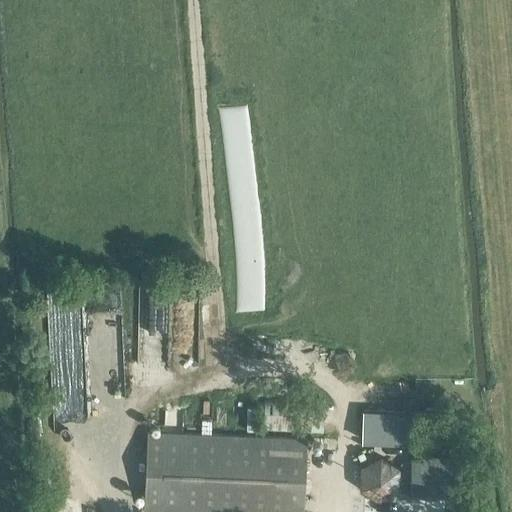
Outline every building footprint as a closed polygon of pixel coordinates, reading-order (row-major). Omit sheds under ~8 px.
[(114,370),(96,370),(95,393),(84,392),(84,401),(125,403),(127,356),(114,356),(114,370)] [(324,433),(324,405),(266,402),(264,429),(324,433)] [(362,441),(413,443),(414,412),(364,410),(362,441)] [(193,511),(303,511),(308,438),(148,430),(144,509),(193,511)] [(461,499),(464,457),(411,454),(409,496),(461,499)] [(393,490),(393,479),(389,479),(388,457),(364,458),(366,491),(393,490)]
